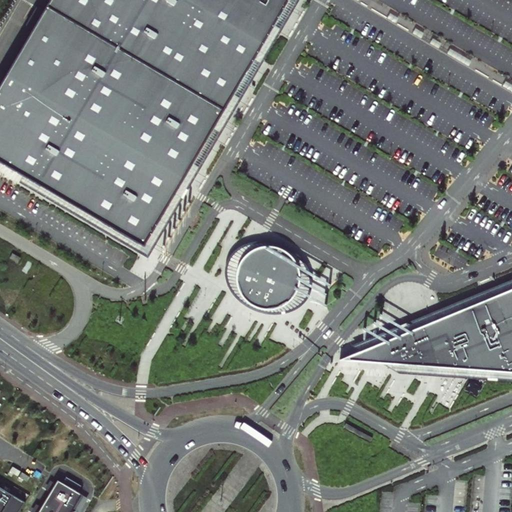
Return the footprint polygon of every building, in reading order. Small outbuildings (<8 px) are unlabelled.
[(52,0),(0,90),(0,159),(145,245),(289,0),(52,0)] [(237,277),(239,287),(243,296),(251,303),(260,308),(270,309),(280,307),(288,302),(295,295),(299,285),(300,275),(297,265),(291,256),(283,250),(273,247),(262,247),(253,251),(245,258),(239,267),(237,277)] [(511,371),(511,289),(341,360),(511,371)] [(12,466),(9,472),(18,477),(21,471),(12,466)] [(22,472),(19,478),(27,483),(31,477),(22,472)] [(82,486),(67,477),(63,483),(59,480),(55,486),(53,485),(51,489),(53,490),(42,508),(40,507),(36,511),(71,511),(82,495),(78,492),(82,486)] [(0,511),(21,511),(27,503),(0,487),(0,511)]
